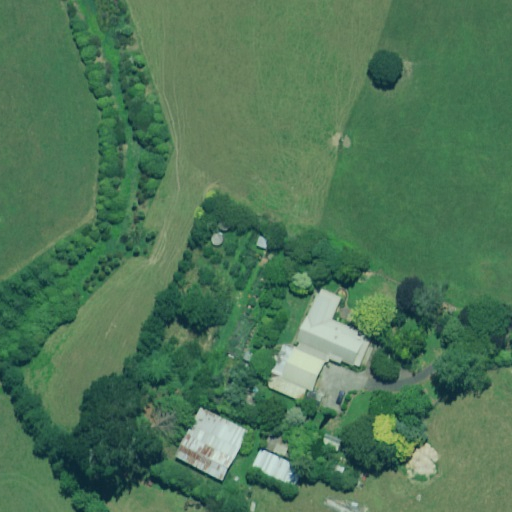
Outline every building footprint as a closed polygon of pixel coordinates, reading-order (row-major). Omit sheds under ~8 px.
[(278,240),(261,237),(260,247),(276,250),(278,240)] [(295,351),(284,346),(266,386),(302,402),(308,390),(315,393),(332,355),(359,367),(371,339),(334,323),(342,303),(321,293),(300,341),(304,342),(301,350),(296,348),(295,351)] [(249,432),(203,408),(178,457),(224,481),(249,432)] [(291,436),(272,430),(266,450),(285,456),(291,436)] [(342,445),(324,437),(321,445),(339,453),(342,445)] [(352,461),(340,455),(332,471),(344,477),(352,461)] [(300,479),(263,462),(260,469),(296,486),(300,479)]
